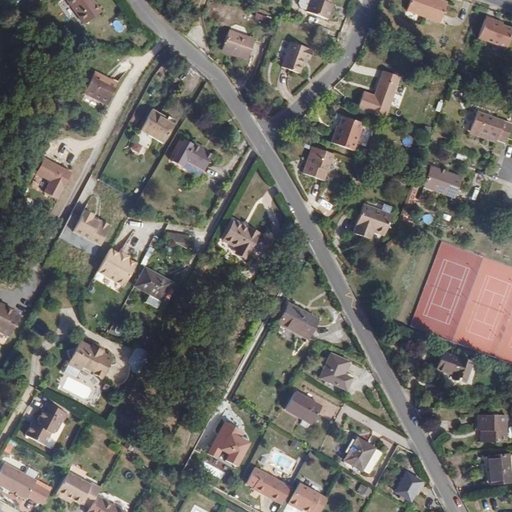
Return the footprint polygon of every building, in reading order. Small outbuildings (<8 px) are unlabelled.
[(93,1),(92,0),(67,0),(78,16),(91,7),(88,4),(93,1)] [(312,11),(316,0),(305,0),(304,4),(305,9),(312,11)] [(334,8),(337,0),(316,0),(312,11),(334,19),(338,9),(334,8)] [(446,21),(453,2),(448,0),(415,0),(413,8),(446,21)] [(511,21),(493,14),(492,17),(510,23),(511,21)] [(511,47),(511,23),(510,23),(492,17),(485,38),(511,47)] [(385,29),(377,27),(375,32),(383,36),(385,29)] [(246,58),(251,39),(226,32),(220,51),(246,58)] [(306,60),(309,51),(305,50),(306,48),(288,42),(279,66),(297,72),(302,59),(306,60)] [(381,118),(397,77),(380,71),(371,95),(360,91),(354,108),(381,118)] [(105,106),(115,85),(93,74),(82,93),(105,106)] [(162,145),(175,122),(167,117),(165,121),(158,117),(159,115),(151,110),(139,131),(162,145)] [(511,142),(511,121),(485,112),(477,134),(504,143),(505,140),(511,142)] [(351,150),(360,124),(339,116),(334,132),(332,131),(328,142),(351,150)] [(366,144),(369,135),(362,132),(359,142),(366,144)] [(195,178),(209,157),(204,154),(199,151),(200,149),(192,144),(191,146),(181,140),(168,161),(195,178)] [(324,181),(334,154),(313,146),(303,173),(324,181)] [(70,173),(42,158),(33,175),(47,182),(42,193),(56,200),(70,173)] [(451,198),(459,178),(429,167),(422,187),(451,198)] [(384,235),(391,214),(363,205),(354,232),(365,236),(368,229),(376,232),(384,235)] [(97,247),(107,227),(90,219),(93,215),(82,210),(70,234),(97,247)] [(256,235),(232,220),(219,240),(233,249),(230,253),(242,259),(256,235)] [(374,239),(376,232),(368,229),(365,236),(374,239)] [(186,250),(188,238),(166,233),(165,237),(179,246),(186,250)] [(153,253),(158,245),(154,242),(149,250),(153,253)] [(108,251),(95,273),(121,288),(134,266),(125,261),(127,257),(120,253),(117,256),(108,251)] [(169,283),(143,268),(133,286),(159,301),(169,283)] [(0,328),(4,330),(14,309),(8,306),(9,304),(0,300),(0,328)] [(319,319),(292,302),(280,320),(308,337),(319,319)] [(93,343),(81,337),(78,343),(69,345),(72,354),(69,359),(80,365),(83,365),(84,363),(93,369),(94,371),(102,376),(114,355),(103,349),(104,347),(94,341),(93,343)] [(105,345),(95,339),(94,341),(104,347),(105,345)] [(452,377),(459,356),(430,346),(424,365),(440,370),(439,373),(452,377)] [(342,374),(348,363),(332,354),(319,377),(343,390),(349,378),(342,374)] [(347,375),(358,378),(361,367),(350,364),(347,375)] [(310,423),(319,405),(293,391),(284,409),(310,423)] [(60,415),(65,407),(45,397),(37,413),(56,423),(60,415)] [(511,438),(509,410),(480,412),(481,428),(484,428),(485,440),(511,438)] [(43,441),(48,431),(55,425),(56,423),(37,413),(37,414),(37,417),(36,420),(31,418),(23,431),(43,441)] [(242,437),(244,431),(224,421),(207,452),(237,468),(251,441),(242,437)] [(364,463),(376,440),(358,429),(345,452),(364,463)] [(370,467),(382,444),(376,440),(364,463),(370,467)] [(511,479),(511,451),(491,453),(493,481),(511,479)] [(26,498),(36,479),(4,463),(0,469),(0,486),(1,487),(2,485),(26,498)] [(95,488),(99,480),(91,476),(90,477),(66,465),(56,485),(72,494),(72,493),(81,497),(82,496),(89,499),(95,488)] [(281,503),(290,487),(255,468),(246,483),(253,487),(252,488),(281,503)] [(418,497),(430,478),(415,468),(403,487),(418,497)] [(313,511),(320,511),(328,498),(300,482),(289,503),(297,507),(298,506),(309,511),(311,511),(312,511),(313,511)] [(72,494),(56,485),(54,488),(70,496),(72,494)] [(121,511),(125,505),(95,488),(89,499),(85,507),(94,511),(121,511)]
